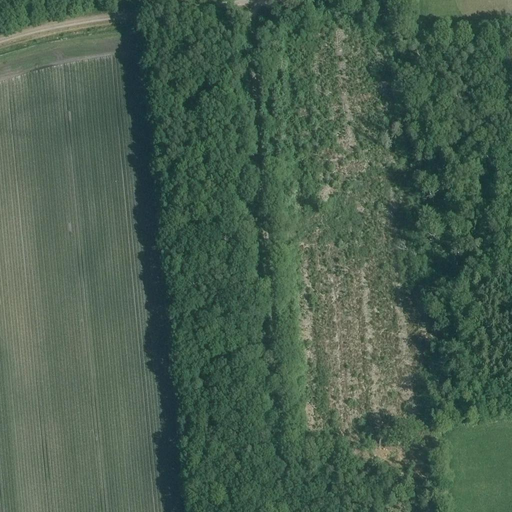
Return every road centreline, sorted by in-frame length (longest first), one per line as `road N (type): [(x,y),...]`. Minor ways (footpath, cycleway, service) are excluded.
road 1 (track): [(282,511),(244,1)]
road 2 (track): [(0,43),(126,16),(267,0)]
